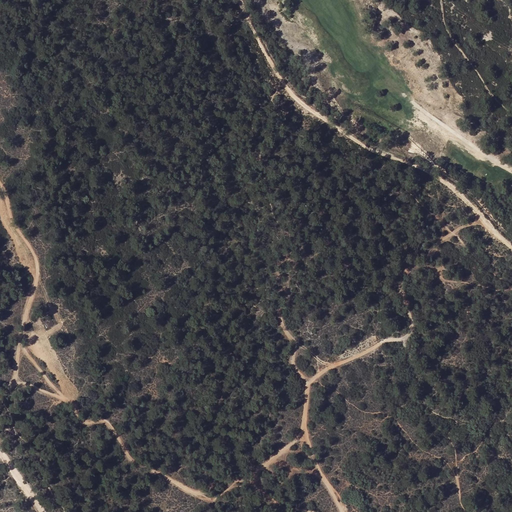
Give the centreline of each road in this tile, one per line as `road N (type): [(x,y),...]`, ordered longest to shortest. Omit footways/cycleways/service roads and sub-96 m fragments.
road 1 (track): [(481,217),(435,241),(401,272),(408,329),(310,376),(298,436),(235,487),(202,492),(136,459),(109,422),(82,418),(20,340)]
road 2 (track): [(240,0),(287,90),(379,154),(442,179),(511,245)]
road 3 (track): [(304,383),(296,340),(280,313),(291,238),(278,220),(263,144),(251,128),(266,94)]
road 4 (track): [(0,183),(7,218),(39,271),(14,378),(0,397)]
